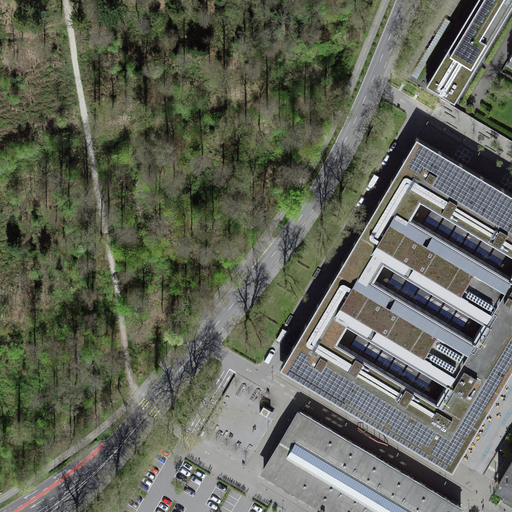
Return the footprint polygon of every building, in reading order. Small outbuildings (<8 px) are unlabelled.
[(511,0),(476,0),(426,84),(455,101),(511,5),(511,0)] [(445,17),(411,75),(417,79),(451,21),(445,17)] [(419,449),(452,469),(511,368),(511,193),(417,136),(280,366),(305,381),(310,384),(417,448),(419,449)] [(325,507),(333,511),(455,511),(460,505),(300,410),(264,470),(322,505),(320,508),(323,509),(325,507)] [(511,461),(498,484),(498,485),(507,490),(501,501),(509,505),(511,506),(511,461)]
